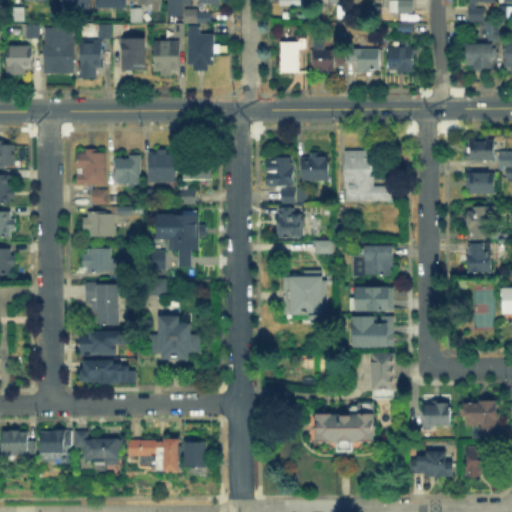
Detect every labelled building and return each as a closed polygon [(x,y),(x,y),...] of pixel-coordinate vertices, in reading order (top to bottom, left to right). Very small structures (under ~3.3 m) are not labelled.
[(89,8),(88,0),(59,0),(59,8),(89,8)] [(150,9),(150,5),(136,5),(136,0),(162,0),(162,11),(161,11),(161,10),(150,9)] [(184,16),(170,16),(170,0),(192,0),(192,6),(185,6),(184,16)] [(389,14),(389,0),(414,0),(414,14),(389,14)] [(473,1),(473,5),(482,5),(482,19),(466,19),(465,0),(493,0),(493,1),(473,1)] [(366,16),(366,4),(382,4),(382,16),(366,16)] [(14,18),(14,5),(23,5),(23,18),(14,18)] [(339,5),(346,6),(346,19),(336,19),(336,5),(339,5)] [(184,22),(185,6),(197,6),(197,22),(184,22)] [(501,20),(501,6),(511,6),(511,20),(501,20)] [(198,24),(199,11),(212,11),(212,24),(198,24)] [(482,35),(482,22),(496,22),(496,35),(482,35)] [(98,40),(99,23),(111,24),(111,40),(98,40)] [(175,36),(175,23),(184,23),(184,36),(175,36)] [(398,33),(398,23),(414,23),(413,33),(398,33)] [(113,37),(114,25),(122,25),(121,37),(113,37)] [(202,25),(202,36),(216,36),(216,45),(221,45),(221,55),(216,55),(216,66),(210,66),(210,72),(194,72),(194,66),(189,66),(189,25),(202,25)] [(24,39),(24,26),(40,26),(40,39),(24,39)] [(45,75),(45,27),(75,28),(75,75),(45,75)] [(500,68),(511,68),(511,37),(501,37),(500,68)] [(123,67),(123,38),(146,38),(146,67),(123,67)] [(173,41),(173,43),(179,43),(178,72),(155,72),(155,43),(162,43),(162,41),(173,41)] [(301,75),(281,75),(281,41),(307,41),(307,51),(301,51),(301,75)] [(326,41),(326,50),(334,50),(334,71),(314,71),(314,41),(326,41)] [(490,41),(490,66),(463,66),(463,42),(490,41)] [(99,77),(81,77),(81,42),(104,42),(104,68),(99,68),(99,77)] [(32,46),(33,73),(7,74),(7,47),(32,46)] [(391,48),(414,49),(414,73),(391,73),(391,48)] [(358,62),(350,62),(350,50),(379,50),(379,72),(358,72),(358,62)] [(467,161),(468,146),(472,146),(472,142),(495,142),(495,161),(467,161)] [(13,162),(13,166),(9,166),(9,169),(0,169),(0,144),(14,144),(14,162),(13,162)] [(375,149),(374,186),(389,186),(389,200),(346,200),(346,149),(375,149)] [(107,150),(107,187),(77,187),(77,172),(80,172),(80,167),(77,167),(77,150),(107,150)] [(511,164),(501,164),(501,150),(511,150),(511,164)] [(151,152),(176,152),(176,183),(151,183),(151,152)] [(186,159),(193,159),(193,152),(212,152),(212,182),(186,181),(186,159)] [(114,188),(114,156),(141,156),(141,189),(114,188)] [(327,157),(327,181),(304,181),(304,157),(327,157)] [(293,160),(293,187),(268,187),(269,160),(293,160)] [(497,174),(497,184),(501,184),(501,194),(468,193),(468,174),(497,174)] [(0,178),(9,178),(9,190),(13,190),(13,205),(0,205),(0,178)] [(297,202),(282,202),(283,188),(297,188),(297,185),(304,185),(304,202),(297,202)] [(93,206),(93,190),(108,190),(108,206),(93,206)] [(183,191),(196,192),(196,203),(183,203),(183,191)] [(295,214),(295,220),(302,220),(302,237),(280,237),(280,214),(279,214),(279,206),(302,206),(302,214),(295,214)] [(492,207),(492,238),(473,238),(473,234),(468,234),(468,212),(474,212),(474,207),(492,207)] [(116,212),(116,237),(91,237),(91,230),(83,230),(83,219),(88,219),(88,212),(116,212)] [(13,231),(9,231),(9,237),(0,237),(0,214),(8,214),(8,221),(14,221),(13,231)] [(177,262),(177,251),(170,251),(170,240),(158,240),(158,215),(200,215),(200,251),(193,251),(193,262),(177,262)] [(334,230),(334,222),(344,222),(344,230),(334,230)] [(315,254),(315,242),(332,242),(332,254),(315,254)] [(485,243),(484,251),(492,251),(492,275),(468,275),(468,243),(485,243)] [(366,277),(354,277),(354,255),(365,255),(365,245),(395,245),(394,261),(390,261),(390,276),(366,276),(366,277)] [(107,275),(88,275),(88,249),(113,249),(113,272),(107,272),(107,275)] [(163,268),(163,249),(148,249),(148,267),(163,268)] [(0,275),(0,250),(8,251),(8,257),(15,257),(15,266),(12,266),(12,275),(0,275)] [(320,271),(320,277),(324,277),(324,281),(328,281),(328,312),(324,312),(324,315),(291,315),(291,314),(283,314),(284,277),(291,277),(291,274),(304,274),(304,271),(320,271)] [(94,325),(94,310),(92,310),(92,302),(86,302),(86,284),(120,284),(120,313),(118,313),(118,325),(94,325)] [(147,294),(147,284),(166,284),(166,294),(147,294)] [(385,308),(385,286),(355,286),(355,308),(385,308)] [(511,288),(511,312),(503,312),(503,288),(511,288)] [(181,316),(181,321),(191,321),(191,335),(201,335),(201,352),(189,352),(189,359),(162,359),(162,358),(159,358),(159,353),(152,353),(152,337),(159,337),(159,315),(181,316)] [(387,324),(387,345),(355,345),(355,317),(373,317),(373,324),(387,324)] [(78,352),(113,352),(113,341),(125,341),(125,328),(78,328),(78,352)] [(373,355),(395,355),(395,400),(373,400),(373,355)] [(132,368),(137,368),(137,380),(84,380),(84,370),(84,360),(116,360),(116,362),(125,362),(125,364),(132,364),(132,368)] [(496,425),(496,437),(481,437),(481,425),(465,425),(465,403),(482,403),(482,400),(498,400),(498,426),(496,425)] [(425,426),(425,404),(451,404),(451,426),(425,426)] [(355,444),(355,454),(337,454),(337,444),(315,444),(316,415),(375,415),(375,444),(355,444)] [(91,430),(91,440),(108,440),(108,435),(116,435),(116,440),(118,440),(118,459),(85,459),(86,449),(76,449),(76,430),(91,430)] [(42,452),(42,431),(67,432),(67,452),(42,452)] [(4,454),(4,432),(31,432),(31,454),(4,454)] [(180,457),(180,471),(152,471),(152,457),(132,457),(132,440),(180,440),(180,457)] [(207,469),(207,476),(190,476),(190,469),(186,469),(186,443),(209,443),(208,469),(207,469)] [(467,472),(467,445),(503,445),(503,472),(467,472)] [(447,452),(447,462),(454,462),(454,477),(427,477),(427,474),(411,474),(411,459),(418,459),(418,455),(427,455),(427,452),(447,452)]
